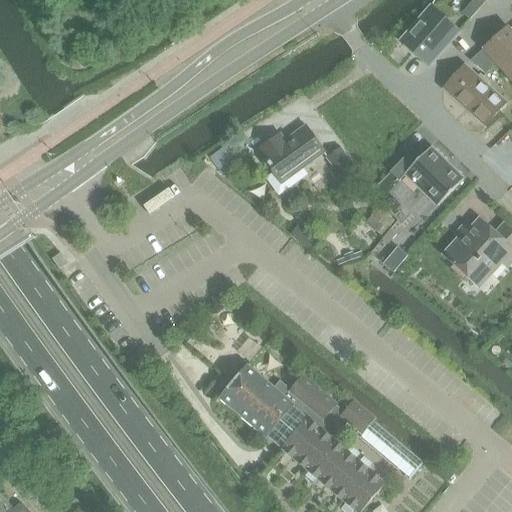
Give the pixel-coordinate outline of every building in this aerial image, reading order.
[(475,0),(462,15),(470,21),(485,4),(481,0),(475,0)] [(449,44),(458,33),(454,30),(453,26),(448,21),(445,22),(443,21),(441,23),(428,12),(401,43),(429,68),(450,44),(449,44)] [(511,32),(508,28),(470,62),(485,76),(496,66),(511,84),(511,32)] [(486,127),(506,105),(464,68),(444,90),(486,127)] [(281,184),(323,153),(305,128),(304,128),(306,130),(285,146),(279,138),(260,151),(266,159),(264,161),(281,184)] [(407,156),(390,173),(399,182),(406,175),(438,207),(463,181),(431,149),(415,165),(407,156)] [(346,185),(359,176),(340,151),(327,160),(346,185)] [(379,208),(366,224),(382,237),(394,222),(379,208)] [(507,269),(511,263),(511,232),(504,225),(495,234),(480,220),(471,230),(473,232),(463,243),(458,238),(442,256),(475,286),(498,261),(507,269)] [(306,228),(296,241),(308,251),(318,239),(306,228)] [(391,230),(382,240),(387,245),(396,235),(391,230)] [(345,259),(336,262),(338,266),(363,257),(362,252),(354,255),(353,253),(344,256),(345,259)] [(69,265),(61,254),(53,260),(60,271),(69,265)] [(187,328),(178,338),(187,345),(195,335),(187,328)] [(220,401),(220,402),(261,437),(266,441),(267,439),(309,474),(304,479),(312,486),(317,481),(345,506),(341,510),(343,511),(363,511),(368,507),(377,495),(386,485),(334,441),(348,424),(358,433),(356,436),(397,471),(399,468),(406,475),(404,477),(409,481),(423,464),(374,422),(375,421),(376,419),(355,401),(353,403),(344,413),(337,407),(338,405),(303,376),(300,379),(288,393),(284,397),(249,367),(220,401)] [(52,511),(78,511),(82,509),(69,495),(51,511),(52,511)] [(27,511),(22,506),(17,506),(12,510),(0,497),(0,511),(27,511)]
